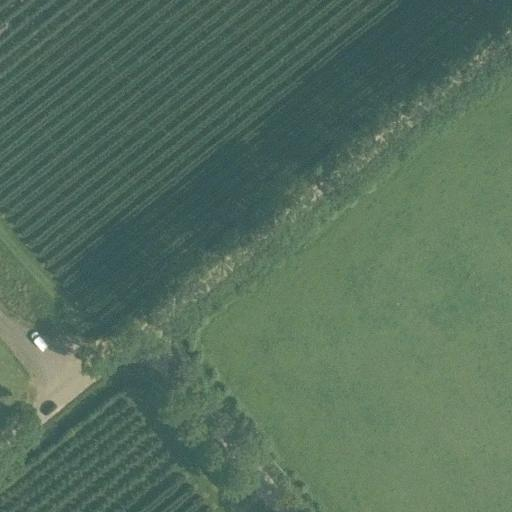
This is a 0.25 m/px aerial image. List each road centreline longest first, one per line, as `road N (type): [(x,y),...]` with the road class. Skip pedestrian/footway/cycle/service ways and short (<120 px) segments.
road 1 (unclassified): [(138,332),(511,35)]
road 2 (unclassified): [(288,511),(138,332)]
road 3 (unclassified): [(0,440),(138,332)]
